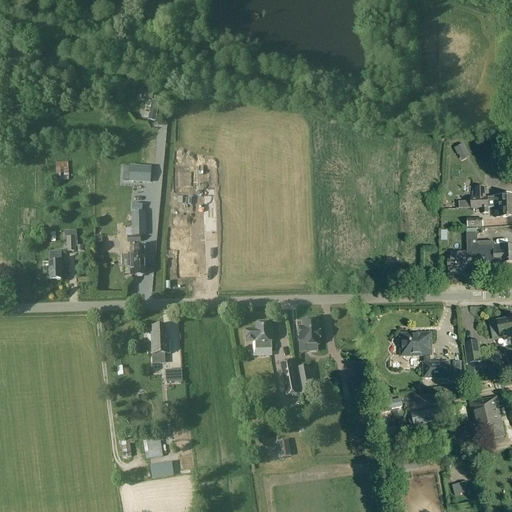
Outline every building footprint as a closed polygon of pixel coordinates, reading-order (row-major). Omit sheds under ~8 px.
[(464,144),(455,149),(458,156),(459,155),(462,154),(465,159),(470,157),(464,144)] [(131,166),(130,182),(150,183),(151,167),(131,166)] [(56,168),(56,181),(63,181),(69,181),(68,168),(63,168),(56,168)] [(494,208),(511,207),(511,197),(494,198),(494,208)] [(476,199),(471,199),(471,209),(476,208),(482,208),(482,209),(488,209),(488,208),(489,208),(494,208),(494,198),(486,198),(485,198),(476,199)] [(511,207),(494,208),(495,219),(511,217),(511,207)] [(132,236),(130,236),(127,236),(127,242),(141,242),(140,236),(146,236),(145,212),(131,212),(132,236)] [(468,228),(483,227),(483,219),(467,219),(468,228)] [(188,232),(169,232),(170,247),(179,247),(180,274),(196,274),(195,246),(188,246),(188,232)] [(472,252),(473,267),(473,278),(500,276),(500,263),(504,263),(504,264),(511,263),(511,247),(503,248),(494,248),(494,242),(478,243),(477,234),(467,235),(467,253),(472,252)] [(75,252),(75,237),(66,238),(67,252),(75,252)] [(135,254),(129,255),(130,267),(131,267),(131,276),(137,276),(138,277),(141,277),(143,275),(144,275),(144,260),(146,260),(145,246),(135,247),(135,254)] [(62,262),(61,262),(61,252),(49,252),(49,263),(48,263),(49,280),(61,279),(61,270),(63,270),(62,262)] [(472,252),(467,253),(451,253),(452,257),(449,258),(450,275),(465,274),(465,267),(473,267),(472,252)] [(92,253),(92,264),(103,264),(103,253),(92,253)] [(511,319),(497,322),(500,338),(511,335),(511,316),(511,317),(511,319)] [(307,345),(317,345),(318,345),(318,343),(319,343),(319,330),(317,330),(317,321),(303,321),(303,328),(299,328),(300,353),(307,352),(307,345)] [(245,343),(254,342),(255,342),(255,349),(271,349),(271,342),(272,342),(272,331),(270,331),(270,324),(255,324),(255,329),(244,329),(241,332),(242,338),(245,343)] [(153,334),(151,334),(152,359),(161,359),(161,354),(169,354),(168,342),(165,342),(165,327),(163,327),(162,326),(159,326),(158,327),(152,327),(153,334)] [(424,378),(449,378),(449,363),(430,364),(430,355),(431,355),(430,335),(402,335),(402,356),(425,355),(425,364),(424,364),(424,378)] [(464,343),(467,365),(483,362),(479,341),(464,343)] [(291,360),(277,363),(284,396),(297,393),(291,360)] [(356,365),(359,379),(347,382),(350,396),(373,391),(367,363),(356,365)] [(309,365),(308,366),(297,368),(301,389),(312,386),(309,365)] [(165,371),(166,383),(174,382),(173,370),(165,371)] [(446,400),(458,398),(456,388),(444,390),(446,400)] [(392,401),(391,397),(378,400),(380,412),(403,407),(401,399),(392,401)] [(496,397),(469,403),(473,423),(469,424),(471,432),(474,432),(476,440),(504,434),(496,397)] [(429,411),(432,422),(450,418),(447,407),(429,411)] [(393,412),(394,420),(402,418),(400,411),(393,412)] [(432,422),(429,411),(412,414),(412,416),(408,416),(410,426),(414,425),(414,426),(432,422)] [(123,458),(131,457),(129,439),(121,440),(123,458)] [(163,457),(160,439),(143,441),(146,459),(163,457)] [(389,448),(397,447),(395,439),(387,441),(389,448)] [(291,456),(288,440),(276,442),(279,458),(291,456)] [(392,467),(426,462),(424,451),(407,453),(408,458),(391,461),(392,467)] [(172,462),(150,466),(152,479),(174,476),(172,462)] [(469,492),(466,482),(459,484),(462,494),(469,492)]
